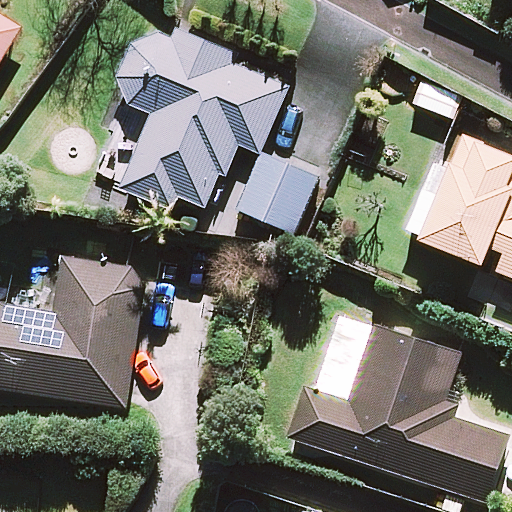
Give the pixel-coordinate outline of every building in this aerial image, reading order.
[(0,64),(27,23),(0,5),(0,64)] [(292,83),(179,33),(149,33),(123,92),(160,108),(127,183),(176,204),(182,190),(209,203),(237,139),(262,150),(292,83)] [(463,98),(425,83),(415,107),(453,121),(463,98)] [(511,149),(466,131),(450,172),(435,166),(411,228),(511,267),(511,149)] [(317,181),(260,161),(240,217),(297,237),(317,181)] [(148,271),(69,258),(60,311),(0,300),(0,384),(126,405),(148,271)] [(464,352),(380,324),(356,397),(312,382),(295,436),(492,501),(511,438),(511,435),(444,413),(464,352)]
